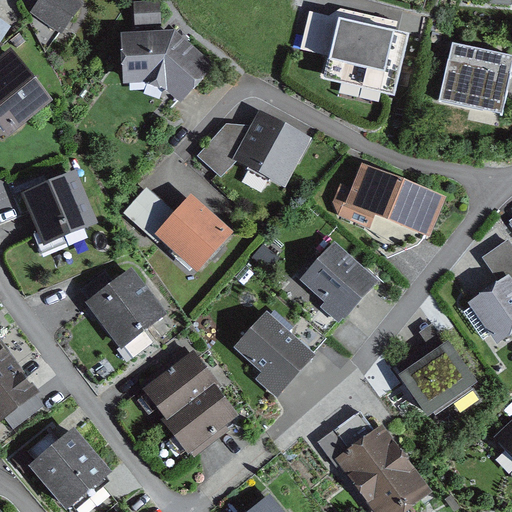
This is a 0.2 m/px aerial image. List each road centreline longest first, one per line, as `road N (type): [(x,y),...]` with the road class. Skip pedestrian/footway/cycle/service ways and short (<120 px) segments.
road 1 (residential): [(511,179),(355,364),(293,416)]
road 2 (residential): [(0,278),(181,511)]
